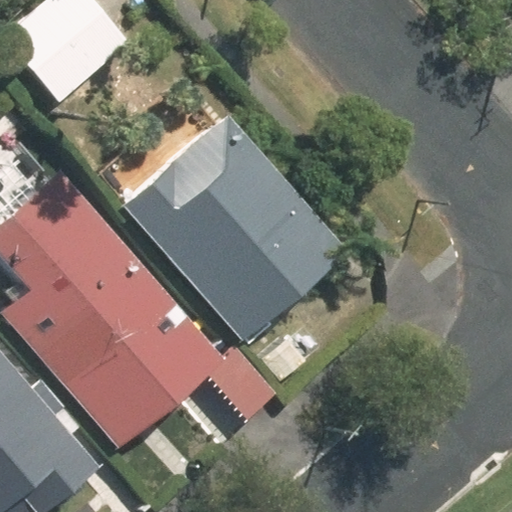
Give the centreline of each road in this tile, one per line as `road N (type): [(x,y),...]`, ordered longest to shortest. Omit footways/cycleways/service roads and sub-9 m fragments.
road 1 (tertiary): [(511,203),(337,0)]
road 2 (residential): [(349,511),(511,372)]
